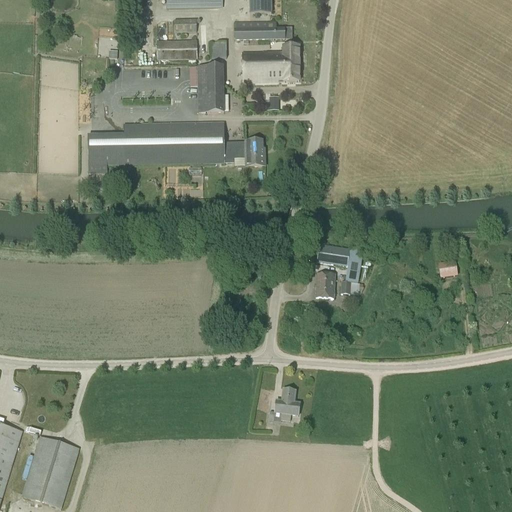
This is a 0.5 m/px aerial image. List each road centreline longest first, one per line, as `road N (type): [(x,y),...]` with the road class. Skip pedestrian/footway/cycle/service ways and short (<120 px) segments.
road 1 (unclassified): [(267,360),(334,0)]
road 2 (unclassified): [(267,360),(69,367),(0,361)]
road 3 (unclassified): [(511,352),(375,369),(267,360)]
road 4 (track): [(375,369),(377,476),(416,511)]
